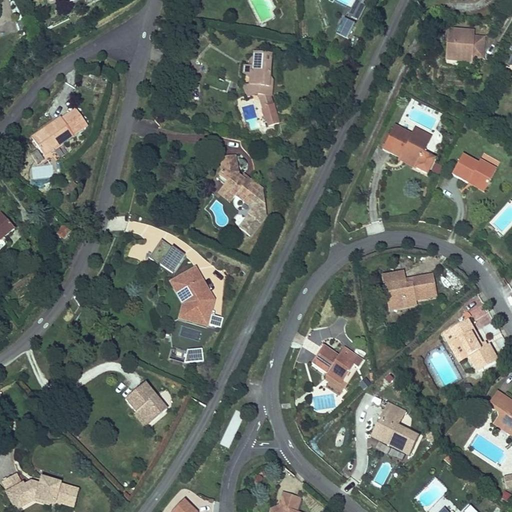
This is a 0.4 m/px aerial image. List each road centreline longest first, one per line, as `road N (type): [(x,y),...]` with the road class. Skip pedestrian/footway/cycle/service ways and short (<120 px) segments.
road 1 (residential): [(407,0),(198,431),(146,511)]
road 2 (residential): [(147,26),(85,256),(56,303),(0,359)]
road 3 (residential): [(511,326),(465,256),(419,238),(369,242),(317,278),(280,349),(270,392)]
road 4 (residential): [(147,26),(55,69),(0,132)]
